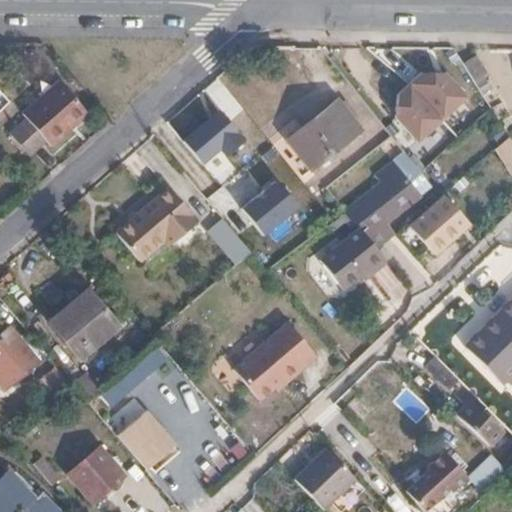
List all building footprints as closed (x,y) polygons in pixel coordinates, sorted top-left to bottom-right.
[(473,54),(460,62),(473,83),(485,76),(473,54)] [(422,73),(411,82),(444,120),(469,98),(446,73),(422,73)] [(49,147),(70,128),(78,107),(56,81),(19,114),(24,120),(7,135),(28,159),(45,143),(49,147)] [(444,120),(411,82),(398,94),(396,116),(419,142),(444,120)] [(358,127),(336,99),(304,124),(326,153),(358,127)] [(219,108),(182,139),(204,165),(223,149),(229,157),(248,141),(219,108)] [(511,142),(508,136),(491,147),(509,176),(511,174),(511,142)] [(401,188),(408,181),(392,160),(374,173),(379,182),(345,209),(355,222),(360,218),(401,188)] [(291,207),(270,179),(236,205),(257,233),(291,207)] [(418,194),(408,181),(401,188),(360,218),(364,225),(369,232),(418,194)] [(196,218),(166,184),(113,230),(137,258),(162,238),(167,244),(196,218)] [(466,221),(441,194),(408,225),(432,251),(466,221)] [(247,252),(217,218),(202,231),(232,265),(247,252)] [(373,274),(387,262),(360,228),(321,260),(344,289),(369,269),(373,274)] [(424,281),(411,264),(399,272),(414,290),(424,281)] [(116,325),(86,289),(49,320),(80,356),(116,325)] [(511,295),(462,343),(500,383),(504,379),(511,383),(511,382),(511,295)] [(282,377),(285,380),(314,355),(286,322),(232,368),(258,398),(273,385),(282,377)] [(35,359),(8,328),(0,334),(0,384),(2,387),(35,359)] [(85,372),(72,383),(87,400),(99,389),(85,372)] [(276,388),(285,380),(282,377),(273,385),(276,388)] [(481,403),(461,383),(453,392),(464,403),(455,412),(485,442),(497,429),(477,407),(481,403)] [(405,388),(394,400),(415,419),(425,408),(405,388)] [(150,414),(121,439),(151,473),(179,448),(150,414)] [(42,427),(33,419),(12,437),(41,472),(46,465),(26,442),(42,427)] [(460,468),(441,450),(430,438),(414,453),(414,457),(394,478),(425,509),(446,488),(449,490),(466,474),(460,468)] [(447,444),(441,450),(460,468),(466,462),(447,444)] [(90,501),(122,473),(96,445),(67,473),(90,501)] [(326,447),(293,479),(323,509),(355,476),(326,447)] [(511,450),(501,462),(509,469),(511,465),(511,450)] [(64,511),(46,491),(40,497),(12,465),(0,476),(0,506),(5,511),(64,511)] [(163,511),(172,505),(153,484),(141,494),(155,511),(163,511)]
